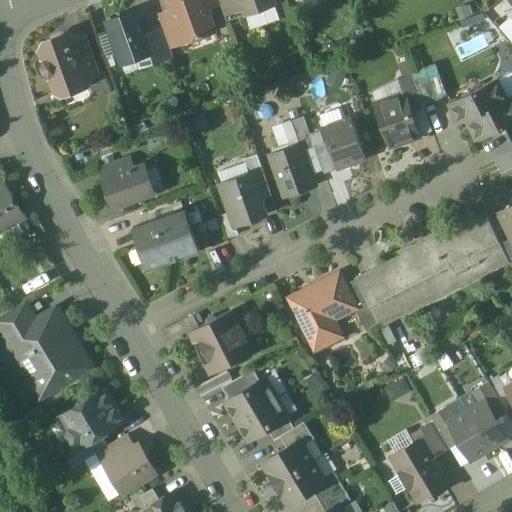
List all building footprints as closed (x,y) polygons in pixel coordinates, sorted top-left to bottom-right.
[(203,0),(168,0),(172,11),(173,10),(184,41),(215,30),(207,7),(206,7),(203,0)] [(219,0),(220,2),(224,14),(243,7),(245,7),(242,0),(219,0)] [(272,0),(242,0),(245,7),(243,7),(246,14),(274,4),(272,0)] [(274,4),(246,14),(251,28),(279,18),(274,4)] [(172,11),(158,16),(161,25),(169,46),(184,41),(173,10),(172,11)] [(137,11),(106,22),(121,63),(150,52),(151,52),(144,31),(137,11)] [(161,25),(144,31),(151,52),(150,52),(153,62),(172,55),(169,46),(161,25)] [(69,35),(39,46),(44,60),(41,65),(44,72),(50,76),(54,74),(60,93),(86,83),(84,78),(71,40),(69,35)] [(86,35),(71,40),(84,78),(99,73),(86,35)] [(412,73),(398,78),(404,93),(405,93),(411,112),(424,108),(422,104),(414,81),(412,73)] [(426,76),(414,81),(422,104),(434,99),(426,76)] [(470,92),(461,96),(462,97),(458,99),(454,98),(451,100),(448,106),(450,110),(454,111),(460,123),(467,120),(467,119),(507,99),(497,79),(470,93),(470,92)] [(404,93),(376,103),(391,146),(419,136),(411,112),(405,93),(404,93)] [(511,96),(507,99),(467,119),(473,132),(472,134),(474,139),(480,141),(484,139),(485,136),(490,133),(490,134),(499,130),(498,129),(511,122),(511,96)] [(321,123),(343,118),(341,108),(319,113),(321,123)] [(303,116),(291,121),(299,144),(301,143),(303,150),(314,146),(309,133),(303,116)] [(119,121),(112,117),(107,127),(114,131),(119,121)] [(351,119),(324,128),(328,141),(337,167),(365,157),(351,119)] [(328,141),(323,144),(318,130),(309,133),(314,146),(323,173),(338,168),(337,167),(328,141)] [(299,144),(284,149),(280,147),(274,149),(272,153),(270,154),(284,196),(315,186),(303,150),(301,143),(299,144)] [(511,152),(496,161),(502,173),(511,168),(511,152)] [(129,157),(103,166),(107,177),(133,168),(129,157)] [(107,177),(103,179),(113,207),(154,193),(144,165),(133,168),(107,177)] [(262,170),(251,174),(258,195),(270,191),(262,170)] [(251,174),(221,184),(235,225),(265,214),(258,195),(251,174)] [(3,181),(0,183),(0,227),(23,213),(3,181)] [(511,204),(499,212),(511,238),(511,204)] [(184,210),(168,215),(173,230),(165,233),(169,242),(176,239),(182,257),(199,252),(184,210)] [(437,233),(407,248),(409,252),(380,266),(386,277),(389,276),(406,310),(508,259),(500,244),(485,214),(439,237),(437,233)] [(168,215),(132,228),(147,270),(182,257),(176,239),(169,242),(165,233),(173,230),(168,215)] [(511,238),(500,244),(508,259),(511,267),(511,266),(511,238)] [(380,266),(355,279),(378,324),(406,310),(389,276),(386,277),(380,266)] [(339,273),(289,298),(314,347),(341,334),(332,317),(354,307),(356,305),(345,284),(339,273)] [(378,324),(355,279),(345,284),(356,305),(354,307),(366,331),(378,324)] [(24,300),(0,315),(0,330),(7,342),(20,334),(19,333),(37,322),(24,300)] [(217,317),(212,315),(206,318),(204,323),(199,326),(190,330),(189,331),(200,352),(244,330),(233,309),(217,317)] [(74,335),(58,310),(54,312),(48,311),(47,316),(37,322),(19,333),(20,334),(29,349),(24,352),(22,358),(31,373),(36,374),(45,388),(61,379),(67,380),(76,375),(77,369),(90,361),(80,346),(76,345),(76,346),(71,339),(72,338),(74,335)] [(193,315),(184,320),(189,331),(190,330),(199,326),(193,315)] [(244,330),(200,352),(211,373),(226,366),(231,368),(237,365),(239,360),(254,352),(244,330)] [(227,369),(218,374),(224,385),(233,380),(227,369)] [(224,385),(222,386),(229,399),(260,381),(254,369),(233,380),(224,385)] [(229,399),(226,401),(237,420),(276,397),(265,378),(260,381),(229,399)] [(488,382),(471,392),(478,404),(485,400),(496,419),(507,412),(488,382)] [(124,420),(106,389),(62,415),(69,427),(67,434),(75,447),(76,448),(100,434),(124,420)] [(276,397),(237,420),(248,439),(267,428),(287,416),(276,397)] [(496,419),(485,400),(478,404),(467,411),(489,448),(508,438),(496,419)] [(447,406),(431,416),(434,422),(439,429),(449,423),(449,422),(455,418),(447,406)] [(489,448),(467,411),(455,418),(449,422),(449,423),(471,459),(489,448)] [(287,416),(267,428),(274,440),(281,436),(294,428),(287,416)] [(294,428),(281,436),(287,446),(300,438),(303,443),(314,437),(305,422),(294,428)] [(434,422),(411,437),(414,442),(414,443),(420,439),(430,457),(449,446),(439,429),(434,422)] [(100,434),(76,448),(75,447),(66,453),(73,465),(96,452),(107,445),(100,434)] [(107,445),(96,452),(104,466),(106,464),(105,463),(133,447),(126,434),(107,445)] [(287,446),(261,461),(275,483),(313,460),(303,443),(300,438),(287,446)] [(420,439),(414,443),(414,442),(395,454),(405,471),(401,473),(409,486),(413,483),(422,499),(434,491),(435,493),(446,487),(436,470),(437,469),(430,457),(420,439)] [(154,472),(138,444),(133,447),(105,463),(106,464),(122,491),(154,472)] [(313,460),(275,483),(288,505),(313,490),(326,482),(323,476),(313,460)] [(334,469),(323,476),(326,482),(313,490),(319,500),(344,486),(334,469)] [(344,486),(319,500),(326,510),(339,503),(342,508),(353,502),(344,486)] [(151,488),(125,504),(130,511),(140,511),(159,501),(151,488)] [(188,511),(176,491),(159,501),(140,511),(188,511)] [(326,510),(322,511),(344,511),(342,508),(339,503),(326,510)]
